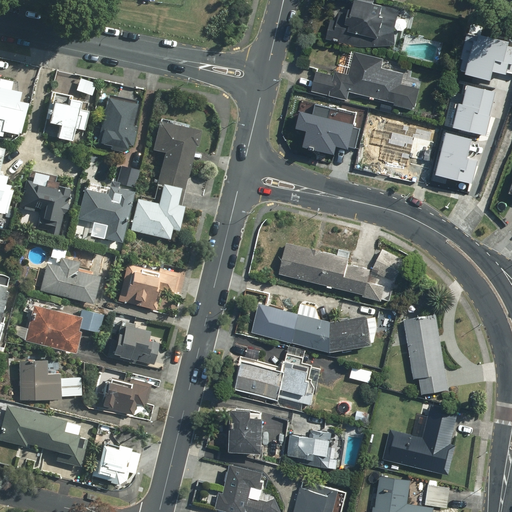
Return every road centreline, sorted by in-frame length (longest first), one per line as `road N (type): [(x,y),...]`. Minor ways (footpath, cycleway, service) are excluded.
road 1 (tertiary): [(509,370),(481,292),(436,246),(380,221),(238,189)]
road 2 (tertiary): [(238,189),(159,511)]
road 3 (tertiary): [(265,77),(0,18)]
road 4 (tertiary): [(245,161),(399,204),(441,224),(481,257)]
